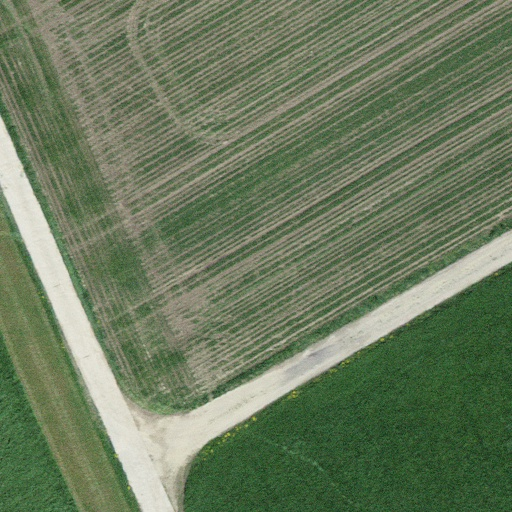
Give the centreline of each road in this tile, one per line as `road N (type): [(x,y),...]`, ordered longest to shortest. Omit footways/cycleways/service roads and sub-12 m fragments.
road 1 (track): [(511,232),(134,452)]
road 2 (track): [(134,452),(0,148)]
